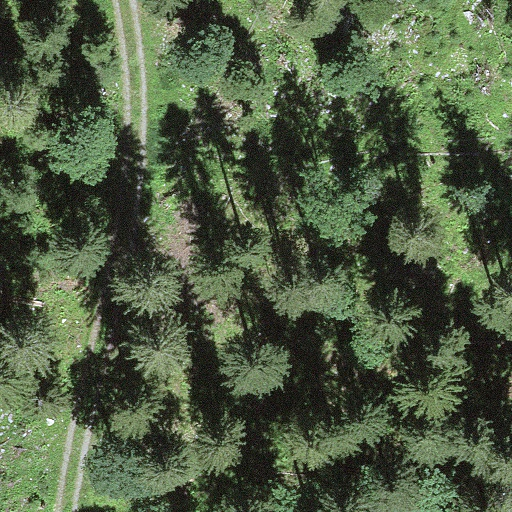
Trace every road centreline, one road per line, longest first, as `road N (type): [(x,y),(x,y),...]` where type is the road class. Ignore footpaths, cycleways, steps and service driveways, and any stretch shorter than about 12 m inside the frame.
road 1 (track): [(116,0),(132,118),(63,511)]
road 2 (track): [(511,381),(478,404),(377,511)]
